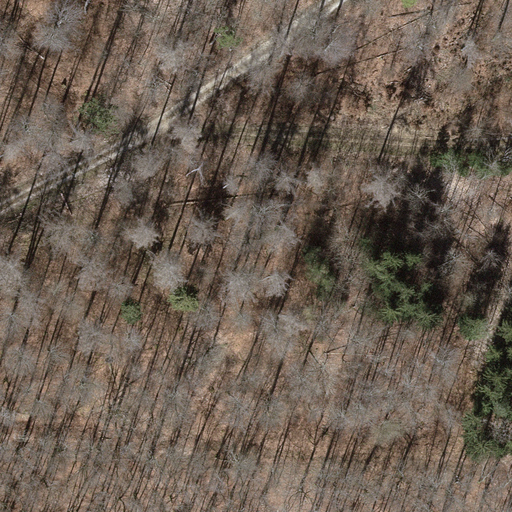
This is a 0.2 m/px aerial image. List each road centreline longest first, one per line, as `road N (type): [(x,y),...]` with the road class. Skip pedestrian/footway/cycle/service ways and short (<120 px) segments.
road 1 (track): [(336,0),(171,126),(0,212)]
road 2 (track): [(171,126),(401,142),(511,139)]
